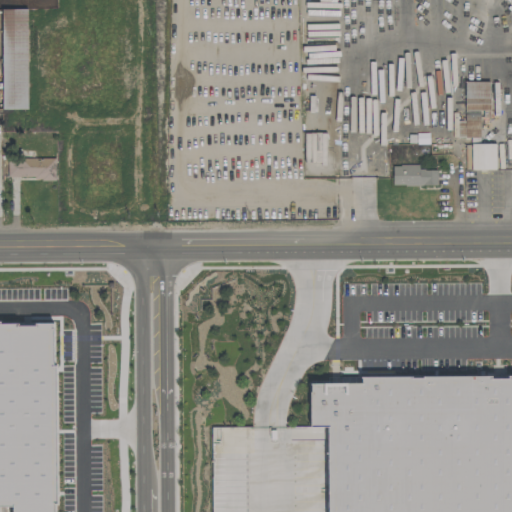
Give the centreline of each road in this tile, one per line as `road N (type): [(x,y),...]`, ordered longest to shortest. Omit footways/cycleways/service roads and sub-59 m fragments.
road 1 (tertiary): [(141,238),(511,233)]
road 2 (secondary): [(141,238),(143,511)]
road 3 (secondary): [(164,511),(163,238)]
road 4 (tertiary): [(0,239),(141,238)]
